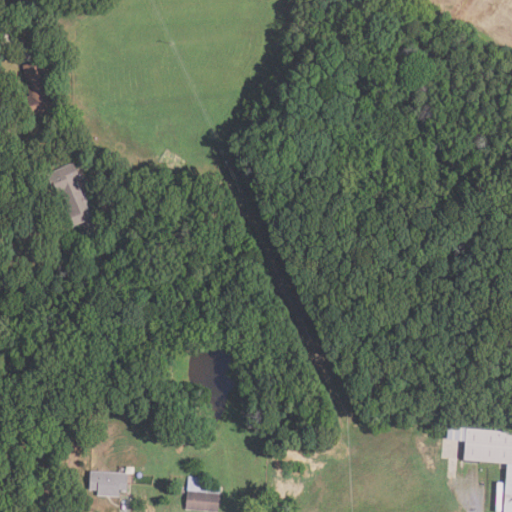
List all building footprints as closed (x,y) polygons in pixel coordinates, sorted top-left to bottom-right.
[(34,0),(35,5),(16,8),(14,0),(34,0)] [(27,21),(16,25),(13,16),(23,12),(27,21)] [(33,116),(29,96),(32,96),(25,65),(44,61),(56,111),(33,116)] [(75,227),(68,212),(74,209),(67,194),(62,196),(60,190),(57,191),(50,175),(77,162),(84,179),(79,181),(86,197),(89,197),(91,201),(90,204),(96,218),(75,227)] [(511,511),(507,511),(511,463),(468,460),(469,448),(465,448),(466,441),(451,440),(452,427),(511,432),(511,511)] [(122,498),(101,496),(101,491),(92,490),(93,471),(132,474),(130,492),(123,491),(122,498)] [(220,511),(187,509),(190,476),(207,478),(206,484),(222,485),(220,511)]
